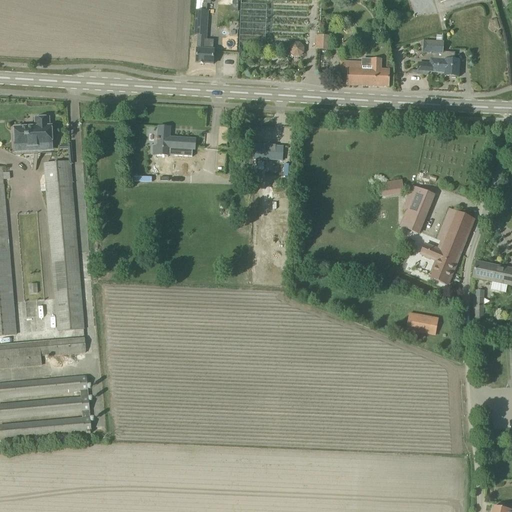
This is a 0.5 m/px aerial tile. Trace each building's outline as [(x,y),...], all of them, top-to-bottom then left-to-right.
[(226,5),(225,11),(237,12),(238,0),(232,0),(232,5),(226,5)] [(213,65),(214,50),(212,50),(213,40),(206,40),(207,12),(195,12),(194,36),(198,36),(196,64),(213,65)] [(328,37),(317,36),(316,50),(327,51),(328,37)] [(429,73),(445,74),(446,61),(441,60),(442,54),(443,43),(441,43),(436,42),(423,42),(423,52),(431,53),(429,73)] [(291,48),(291,53),(297,51),(303,54),(303,53),(303,49),(300,45),(295,45),(291,48)] [(454,54),(442,54),(441,60),(446,61),(445,74),(445,77),(451,77),(451,79),(455,79),(456,77),(458,77),(459,61),(453,61),(454,54)] [(347,70),(340,70),(340,86),(389,88),(390,71),(373,71),(373,64),(348,63),(347,70)] [(15,129),(16,151),(52,150),(51,128),(49,128),(48,119),(35,120),(36,128),(15,129)] [(153,155),(191,158),(191,150),(194,150),(195,140),(169,139),(170,129),(159,128),(158,129),(159,129),(158,139),(157,139),(157,141),(158,141),(157,147),(154,147),(153,155)] [(59,332),(84,329),(69,162),(44,164),(59,332)] [(2,168),(0,168),(0,336),(17,335),(3,180),(10,180),(10,173),(2,174),(2,168)] [(402,181),(378,184),(380,197),(404,194),(402,181)] [(402,211),(406,212),(400,227),(417,235),(433,196),(411,187),(402,211)] [(435,261),(429,279),(447,286),(473,221),(448,211),(436,240),(442,242),(440,248),(438,247),(437,251),(424,245),(420,255),(435,261)] [(489,282),(507,286),(511,286),(511,270),(476,263),(473,278),(489,282)] [(475,299),(474,313),(483,314),(484,299),(475,299)] [(409,315),(406,330),(435,336),(438,320),(409,315)] [(84,340),(48,343),(49,357),(85,354),(84,340)] [(41,358),(49,357),(48,343),(0,346),(0,370),(42,367),(41,358)] [(0,428),(1,441),(91,433),(86,378),(0,385),(0,399),(81,392),(82,398),(0,406),(0,420),(83,413),(83,419),(0,426),(0,428)]
